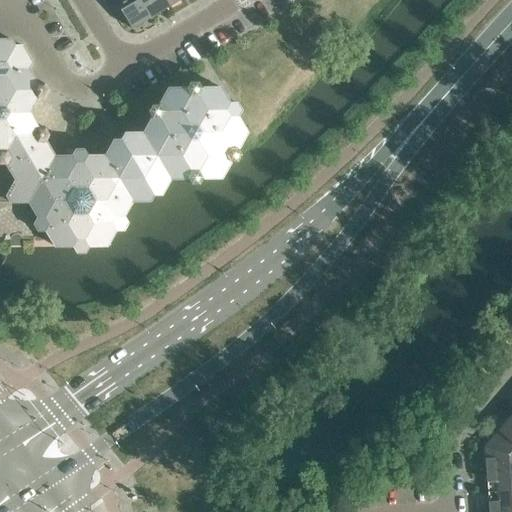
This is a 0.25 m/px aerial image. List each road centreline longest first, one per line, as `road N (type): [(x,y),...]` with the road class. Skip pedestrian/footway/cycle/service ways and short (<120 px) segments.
road 1 (secondary): [(32,492),(223,361),(343,253),(404,145)]
road 2 (secondary): [(404,145),(216,304),(0,447)]
road 3 (unclassified): [(240,0),(124,66),(83,0)]
road 4 (residential): [(455,511),(449,443),(511,360)]
road 5 (secondary): [(404,145),(511,29)]
